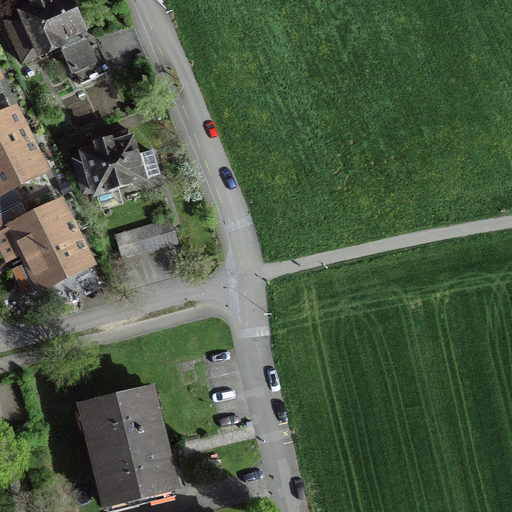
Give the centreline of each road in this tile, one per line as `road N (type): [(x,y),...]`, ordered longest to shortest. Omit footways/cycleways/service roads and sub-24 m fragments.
road 1 (residential): [(147,0),(235,220),(248,277)]
road 2 (residential): [(0,343),(248,277)]
road 3 (residential): [(248,277),(255,359),(293,511)]
